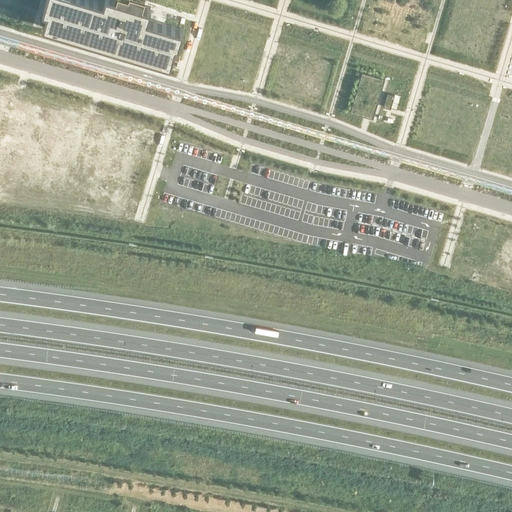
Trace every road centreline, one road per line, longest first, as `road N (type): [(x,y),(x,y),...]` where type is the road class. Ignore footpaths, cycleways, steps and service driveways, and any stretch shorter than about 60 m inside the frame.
road 1 (motorway): [(0,350),(217,382),(511,442)]
road 2 (motorway): [(0,380),(511,473)]
road 3 (motorway): [(511,387),(235,331),(0,297)]
road 4 (motorway): [(511,418),(0,327)]
road 5 (tertiary): [(398,154),(275,105),(178,87)]
road 6 (unclassified): [(172,108),(315,161),(392,171)]
road 7 (tertiary): [(178,87),(398,154)]
road 8 (unclassified): [(392,171),(172,108)]
road 9 (tertiary): [(178,87),(0,35)]
road 10 (unclassified): [(0,57),(172,108)]
road 11 (unclassified): [(511,31),(473,175)]
road 12 (unclassified): [(392,171),(511,207)]
